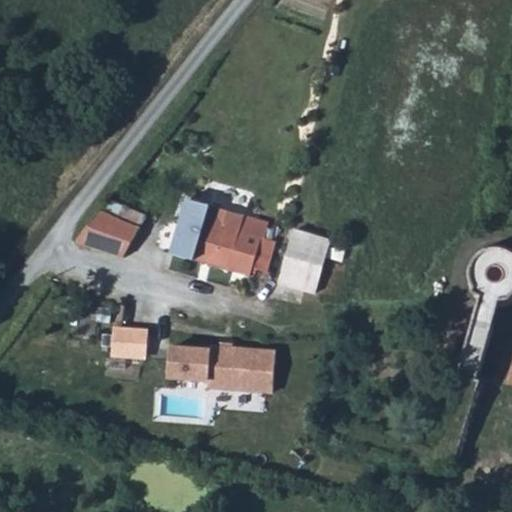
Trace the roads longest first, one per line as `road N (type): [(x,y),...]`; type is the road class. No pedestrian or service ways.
road 1 (unclassified): [(248,0),(82,198),(0,316)]
road 2 (unknown): [(38,261),(276,321)]
